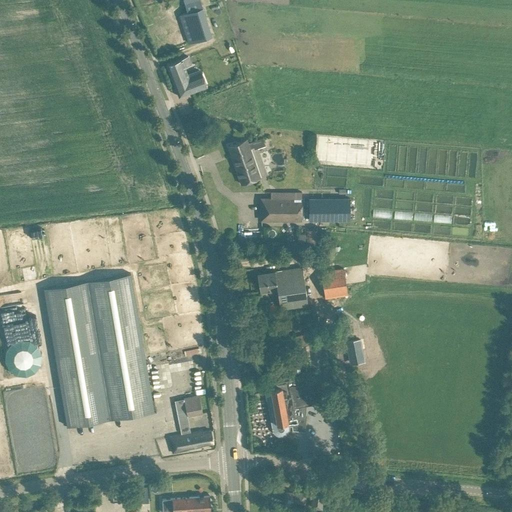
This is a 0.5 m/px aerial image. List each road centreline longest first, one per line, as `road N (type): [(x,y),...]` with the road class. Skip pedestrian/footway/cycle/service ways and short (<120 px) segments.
road 1 (secondary): [(232,458),(204,237),(158,94),(117,0)]
road 2 (unclassified): [(511,495),(232,458)]
road 3 (unclassified): [(232,458),(0,495)]
